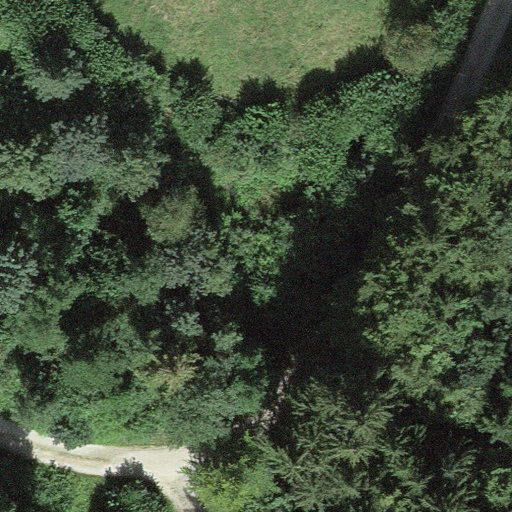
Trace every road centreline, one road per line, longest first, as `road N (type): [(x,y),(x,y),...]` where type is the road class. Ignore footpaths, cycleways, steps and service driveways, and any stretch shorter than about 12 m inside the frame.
road 1 (track): [(224,511),(228,460),(354,311),(500,0)]
road 2 (track): [(0,438),(113,468),(228,460)]
